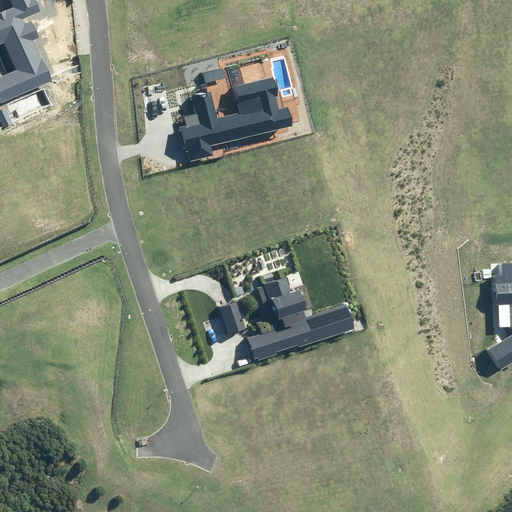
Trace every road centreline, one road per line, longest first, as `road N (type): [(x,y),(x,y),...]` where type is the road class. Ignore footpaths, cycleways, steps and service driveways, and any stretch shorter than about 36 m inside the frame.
road 1 (residential): [(110,224),(167,400),(158,443)]
road 2 (residential): [(83,0),(90,143),(110,224)]
road 3 (residential): [(0,277),(110,224)]
